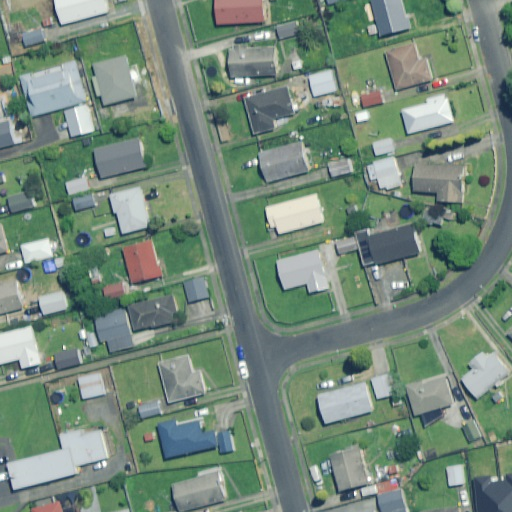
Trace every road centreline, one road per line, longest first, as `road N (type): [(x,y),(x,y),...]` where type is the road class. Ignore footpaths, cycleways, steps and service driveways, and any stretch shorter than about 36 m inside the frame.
road 1 (residential): [(256,359),(160,0)]
road 2 (residential): [(511,227),(453,298),(283,351)]
road 3 (residential): [(296,511),(256,359)]
road 4 (residential): [(480,0),(511,117)]
